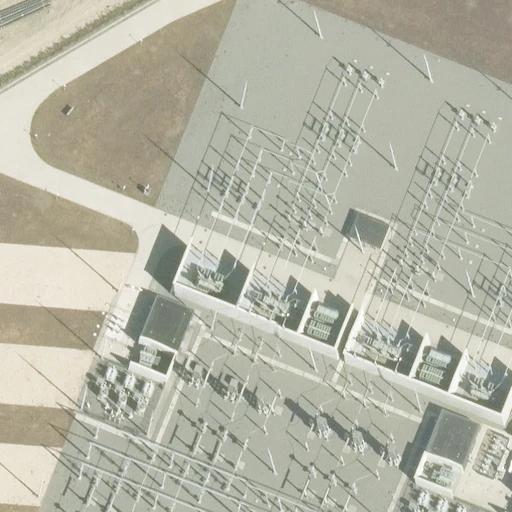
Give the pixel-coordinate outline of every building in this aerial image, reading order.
[(92,116),(114,110),(110,95),(87,101),(92,116)] [(357,218),(348,241),(364,247),(373,224),(357,218)] [(373,224),(364,247),(379,253),(380,254),(389,230),(373,224)] [(47,305),(49,239),(23,238),(20,304),(47,305)] [(154,301),(137,345),(175,360),(192,316),(154,301)] [(425,459),(425,460),(463,475),(480,431),(443,416),(442,416),(425,459)]
